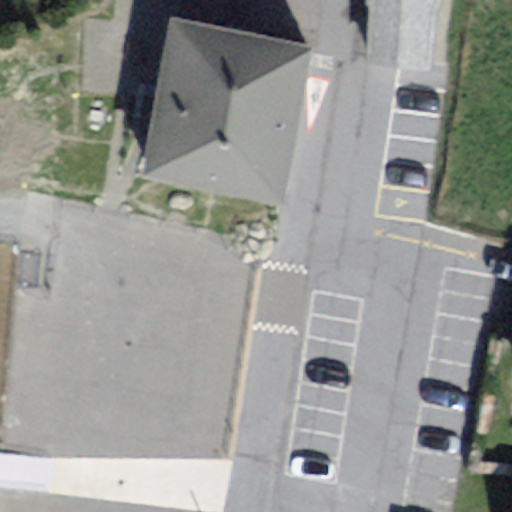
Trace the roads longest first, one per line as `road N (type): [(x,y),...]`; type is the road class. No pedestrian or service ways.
road 1 (residential): [(289,248),(244,511)]
road 2 (residential): [(289,248),(340,0)]
